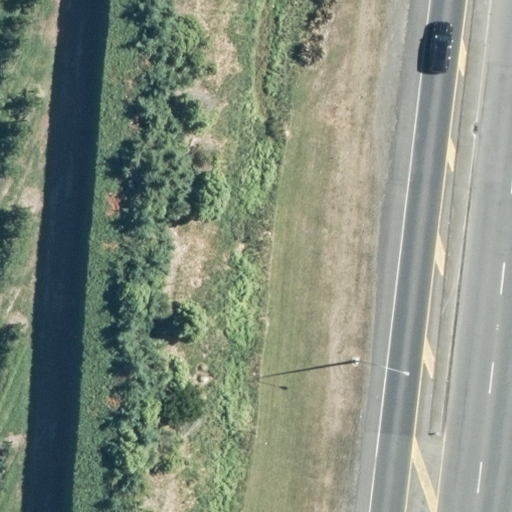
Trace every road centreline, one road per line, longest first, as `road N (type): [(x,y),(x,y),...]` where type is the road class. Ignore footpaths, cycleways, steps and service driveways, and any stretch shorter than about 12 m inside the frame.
road 1 (trunk): [(403,511),(400,423),(455,0)]
road 2 (trunk): [(511,155),(485,435),(454,511)]
